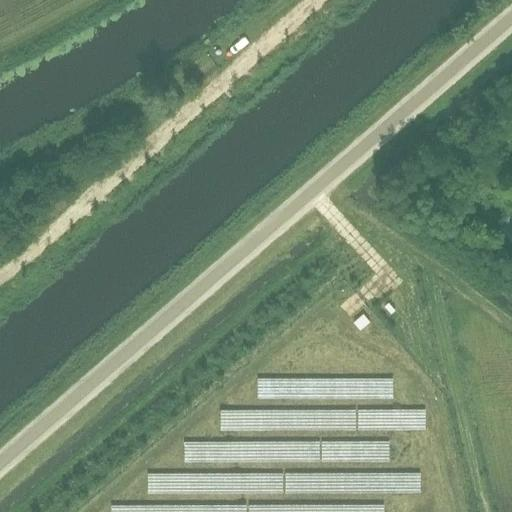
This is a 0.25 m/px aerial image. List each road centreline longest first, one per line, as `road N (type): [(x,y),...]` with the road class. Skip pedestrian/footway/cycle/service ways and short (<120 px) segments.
road 1 (unclassified): [(0,465),(511,15)]
road 2 (track): [(0,273),(315,0)]
